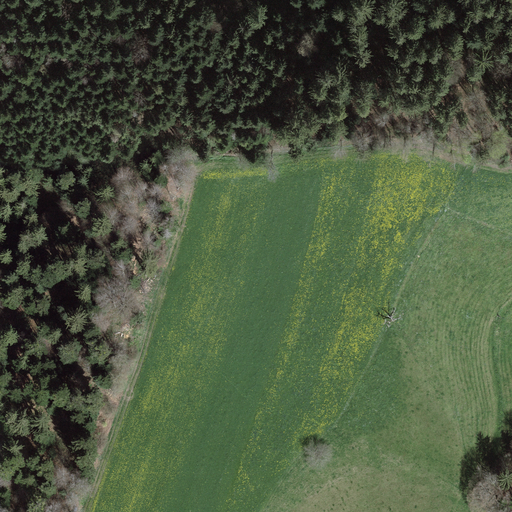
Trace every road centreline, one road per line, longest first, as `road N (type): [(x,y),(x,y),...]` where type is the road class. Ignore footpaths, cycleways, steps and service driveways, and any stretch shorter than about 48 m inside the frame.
road 1 (track): [(80,511),(155,292)]
road 2 (track): [(491,484),(500,413),(495,333),(511,306)]
